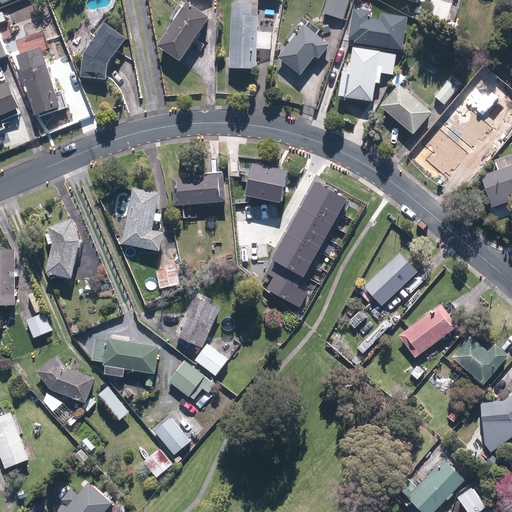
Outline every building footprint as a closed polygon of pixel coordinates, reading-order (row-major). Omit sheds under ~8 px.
[(233,4),(231,69),(258,70),(260,0),(270,0),(281,2),(280,0),(234,0),(234,4),(233,4)] [(328,0),(324,14),(343,21),(349,0),(328,0)] [(447,32),(457,35),(460,24),(454,23),(456,17),(450,15),(453,5),(436,0),(431,0),(425,19),(445,25),(447,20),(450,22),(447,32)] [(159,47),(182,63),(212,19),(190,3),(159,47)] [(0,10),(0,12),(2,17),(11,13),(8,7),(0,10)] [(355,39),(355,43),(403,50),(407,16),(381,13),(380,20),(370,19),(370,12),(352,9),(348,38),(355,39)] [(81,78),(108,81),(109,64),(127,40),(106,24),(84,54),(81,78)] [(280,58),(303,76),(317,57),(321,60),(331,46),(305,25),(280,58)] [(345,72),(341,99),(347,100),(348,97),(373,101),(376,82),(380,83),(381,72),(393,74),(396,54),(385,52),(353,47),(349,73),(345,72)] [(17,57),(36,117),(61,108),(42,49),(17,57)] [(381,107),(415,136),(433,114),(401,86),(407,79),(400,73),(391,83),(398,88),(381,107)] [(436,97),(445,106),(458,90),(449,82),(436,97)] [(0,129),(2,128),(0,123),(0,117),(20,109),(9,84),(0,87),(0,129)] [(455,109),(443,123),(474,150),(493,129),(469,109),(463,116),(455,109)] [(427,160),(448,178),(469,154),(438,127),(423,143),(434,152),(427,160)] [(287,171),(253,164),(245,196),(280,204),(287,171)] [(511,167),(482,177),(493,208),(511,201),(511,197),(511,196),(511,195),(511,167)] [(172,179),(174,207),(227,203),(225,176),(172,179)] [(307,196),(339,213),(347,199),(315,181),(307,196)] [(123,245),(161,252),(165,234),(153,231),(155,222),(161,223),(162,215),(156,214),(160,194),(134,189),(123,245)] [(339,213),(307,196),(300,209),(332,227),(339,213)] [(332,227),(300,209),(293,222),(325,239),(332,227)] [(56,282),(69,284),(70,279),(74,280),(80,249),(82,249),(83,242),(81,242),(73,220),(49,228),(50,230),(44,231),(49,245),(53,243),(47,274),(57,276),(56,282)] [(325,239),(293,222),(286,235),(318,252),(325,239)] [(256,228),(239,227),(238,243),(255,244),(256,228)] [(318,252),(286,235),(279,248),(311,265),(318,252)] [(311,265),(279,248),(272,261),(304,278),(311,265)] [(0,250),(0,306),(16,306),(16,278),(18,278),(19,273),(16,273),(16,250),(0,250)] [(364,288),(382,307),(419,273),(401,253),(364,288)] [(156,271),(160,289),(180,285),(176,267),(156,271)] [(307,294),(275,276),(268,290),(300,307),(307,294)] [(44,310),(36,290),(28,294),(37,314),(44,310)] [(177,337),(203,349),(221,309),(195,297),(177,337)] [(400,336),(416,358),(458,328),(442,305),(400,336)] [(347,314),(351,317),(357,310),(353,307),(347,314)] [(350,321),(356,328),(367,318),(360,311),(350,321)] [(27,321),(35,339),(53,332),(45,314),(27,321)] [(394,325),(388,318),(356,348),(362,355),(394,325)] [(452,359),(485,386),(510,356),(496,345),(489,353),(471,337),(452,359)] [(106,375),(124,378),(126,369),(156,374),(160,348),(109,339),(104,366),(108,366),(106,375)] [(196,362),(216,377),(229,360),(208,345),(196,362)] [(52,391),(87,403),(96,379),(67,368),(57,355),(37,372),(52,391)] [(352,361),(357,366),(362,362),(357,357),(352,361)] [(190,397),(195,400),(203,390),(209,394),(216,385),(185,361),(169,382),(189,398),(190,397)] [(411,374),(418,380),(425,372),(418,366),(411,374)] [(432,373),(425,380),(442,394),(448,387),(432,373)] [(147,387),(136,386),(135,396),(146,398),(147,387)] [(100,395),(121,420),(130,413),(110,388),(100,395)] [(124,393),(129,398),(133,395),(129,389),(124,393)] [(44,402),(54,412),(64,403),(48,393),(44,402)] [(482,404),(486,445),(490,451),(511,435),(511,396),(504,402),(482,404)] [(209,420),(199,410),(192,418),(202,427),(209,420)] [(448,418),(454,423),(460,415),(455,410),(448,418)] [(0,452),(7,470),(30,460),(13,414),(0,418),(0,452)] [(155,432),(175,455),(191,441),(171,418),(155,432)] [(86,437),(79,443),(88,454),(95,448),(86,437)] [(144,462),(154,474),(169,461),(160,449),(144,462)] [(77,458),(83,465),(90,460),(84,453),(77,458)] [(408,497),(422,511),(434,511),(447,499),(449,501),(454,495),(453,494),(466,481),(444,460),(408,497)] [(107,511),(114,505),(91,484),(80,496),(73,489),(63,501),(66,503),(57,511),(107,511)] [(492,511),(489,507),(487,508),(473,488),(459,498),(469,511),(492,511)]
